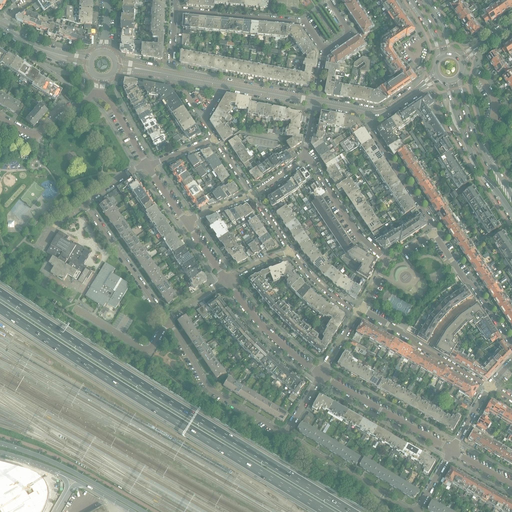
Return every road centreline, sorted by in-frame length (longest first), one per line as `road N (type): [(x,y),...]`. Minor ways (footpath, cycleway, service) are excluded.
road 1 (motorway): [(349,511),(0,293)]
road 2 (motorway): [(0,308),(325,511)]
road 3 (residential): [(284,436),(207,387),(166,321)]
road 4 (residential): [(324,50),(304,22),(174,9)]
road 5 (secondary): [(144,511),(0,443)]
road 6 (residential): [(451,450),(320,375)]
road 7 (residential): [(358,311),(488,386)]
road 8 (secondary): [(445,81),(474,160),(511,214)]
road 9 (residential): [(411,511),(284,436)]
road 10 (residential): [(166,321),(84,203)]
road 11 (residential): [(435,231),(369,129),(371,113)]
road 12 (residential): [(511,344),(435,231)]
road 13 (residential): [(320,375),(253,316),(226,280)]
road 14 (residential): [(388,262),(358,234),(308,157)]
road 15 (secondary): [(511,195),(472,127),(458,77)]
